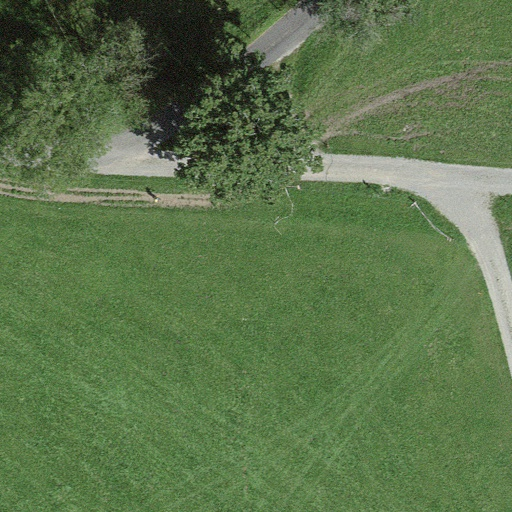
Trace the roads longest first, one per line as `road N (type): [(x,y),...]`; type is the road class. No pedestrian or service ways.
road 1 (track): [(118,164),(331,169),(511,188)]
road 2 (unclassified): [(319,0),(118,164)]
road 3 (track): [(467,184),(511,343)]
